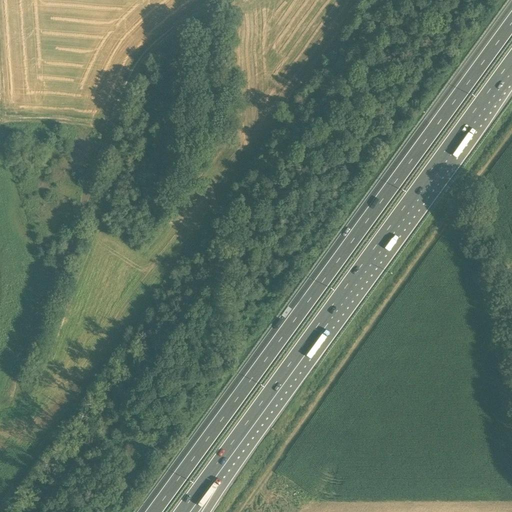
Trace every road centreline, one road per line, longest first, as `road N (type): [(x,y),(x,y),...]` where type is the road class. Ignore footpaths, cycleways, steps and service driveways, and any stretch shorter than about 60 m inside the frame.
road 1 (motorway): [(511,16),(150,511)]
road 2 (motorway): [(206,482),(511,65)]
road 3 (track): [(511,132),(242,511)]
